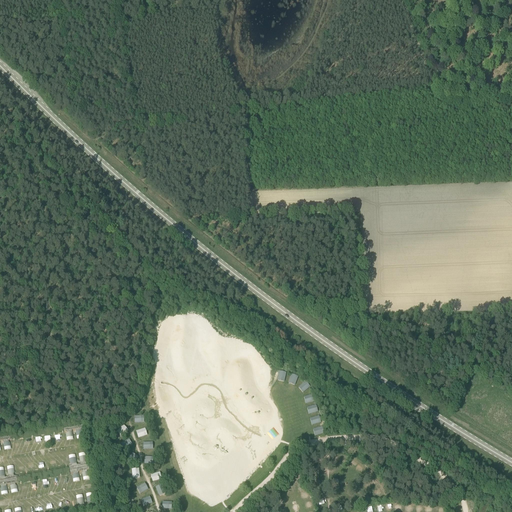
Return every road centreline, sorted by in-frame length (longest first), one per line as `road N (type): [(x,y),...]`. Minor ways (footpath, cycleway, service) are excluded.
road 1 (primary): [(511,463),(299,325),(146,202),(0,66)]
road 2 (track): [(98,138),(433,86)]
road 3 (track): [(327,305),(364,313),(511,310)]
road 4 (track): [(400,0),(437,98),(472,109),(511,103)]
road 5 (track): [(87,437),(79,390),(33,336),(0,316)]
